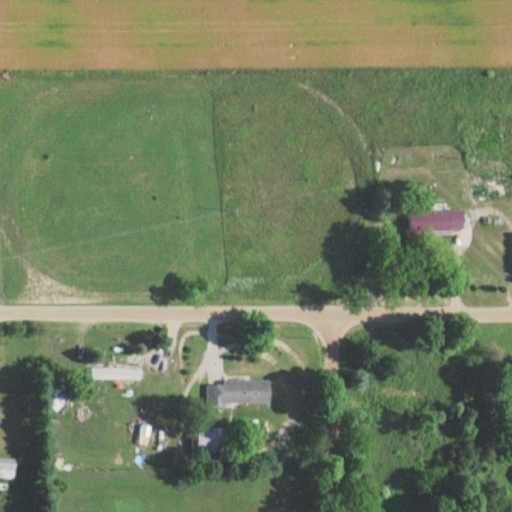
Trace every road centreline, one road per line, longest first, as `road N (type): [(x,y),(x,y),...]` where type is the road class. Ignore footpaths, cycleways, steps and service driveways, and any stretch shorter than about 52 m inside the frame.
road 1 (residential): [(0,310),(511,312)]
road 2 (residential): [(329,511),(330,312)]
